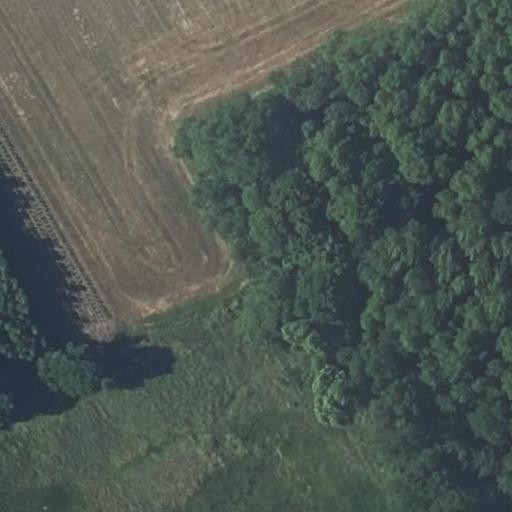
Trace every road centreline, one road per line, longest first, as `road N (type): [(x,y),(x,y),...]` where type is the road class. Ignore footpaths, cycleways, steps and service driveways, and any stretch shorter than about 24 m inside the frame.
road 1 (track): [(393,511),(234,138),(465,0)]
road 2 (track): [(0,361),(289,271)]
